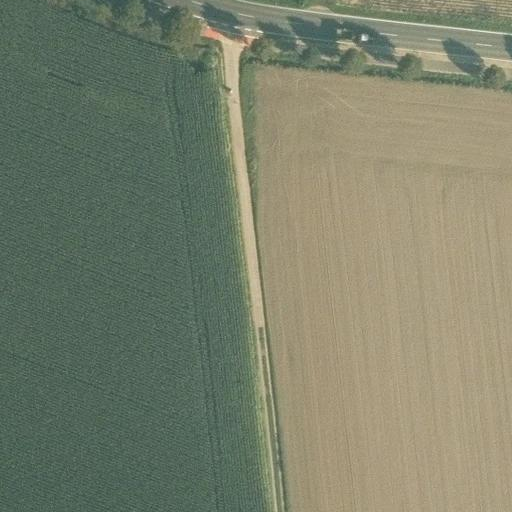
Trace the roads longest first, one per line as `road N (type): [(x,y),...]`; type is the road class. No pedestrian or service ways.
road 1 (track): [(233,16),(227,74),(277,511)]
road 2 (tertiary): [(511,48),(233,16),(189,0)]
